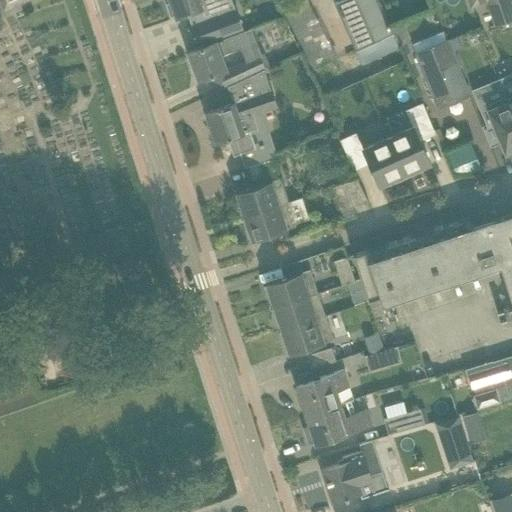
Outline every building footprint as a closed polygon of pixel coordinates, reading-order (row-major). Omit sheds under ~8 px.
[(0,0),(0,4),(3,11),(25,0),(0,0)] [(242,27),(234,3),(216,10),(212,0),(168,0),(170,3),(166,5),(170,16),(174,14),(175,18),(186,14),(191,27),(190,28),(196,44),(242,27)] [(340,0),(334,3),(362,64),(398,47),(377,0),(340,0)] [(475,0),(485,0),(494,25),(511,18),(511,11),(508,0),(472,0),(473,1),(475,0)] [(403,22),(390,28),(393,35),(406,30),(403,22)] [(222,55),(255,43),(250,29),(187,52),(198,80),(228,69),(227,68),(222,55)] [(415,54),(437,108),(468,95),(447,42),(415,54)] [(227,68),(228,69),(234,83),(262,69),(264,68),(259,58),(259,57),(246,63),(245,60),(227,68)] [(233,156),(239,154),(255,149),(255,147),(249,130),(256,127),(252,113),(275,106),(262,69),(234,83),(227,86),(232,103),(205,112),(215,142),(227,139),(233,156)] [(511,72),(497,79),(503,96),(511,116),(511,72)] [(511,150),(511,116),(503,96),(489,102),(482,85),(471,89),(485,124),(486,126),(493,123),(500,142),(505,153),(511,150)] [(426,111),(422,102),(405,110),(409,119),(426,111)] [(413,125),(387,137),(406,177),(422,170),(420,166),(429,163),(413,125)] [(359,141),(355,132),(338,139),(343,149),(359,141)] [(406,177),(387,137),(362,148),(379,185),(387,181),(389,185),(406,177)] [(244,167),(247,166),(272,158),(271,154),(266,144),(266,143),(262,144),(262,143),(258,144),(258,146),(255,147),(255,149),(239,154),(244,167)] [(272,158),(247,166),(252,180),(277,172),(272,158)] [(356,179),(346,182),(354,206),(368,201),(356,179)] [(243,214),(243,216),(278,205),(277,204),(270,181),(235,192),(240,206),(237,207),(239,215),(243,214)] [(354,206),(346,182),(331,187),(339,211),(354,206)] [(295,225),(287,201),(277,204),(278,205),(243,216),(248,229),(244,230),(247,238),(250,237),(251,240),(295,225)] [(386,251),(370,257),(368,250),(352,255),(367,301),(504,255),(511,279),(511,213),(492,220),(493,224),(473,231),(470,223),(461,226),(459,219),(430,229),(432,236),(416,242),(413,234),(384,244),(386,251)] [(333,261),(341,285),(354,280),(346,257),(333,261)] [(269,294),(273,307),(317,293),(309,269),(265,283),(266,286),(263,287),(266,295),(269,294)] [(277,317),(281,330),(325,315),(317,293),(273,307),(274,309),(271,310),(273,318),(277,317)] [(325,315),(281,330),(282,332),(278,333),(281,341),(284,340),(289,353),(333,339),(325,315)] [(378,332),(364,337),(369,354),(383,349),(378,332)] [(306,355),(310,368),(335,360),(331,347),(306,355)] [(364,356),(368,371),(400,362),(396,347),(364,356)] [(511,352),(492,359),(492,358),(464,367),(470,389),(511,375),(511,352)] [(296,386),(305,415),(343,402),(339,390),(352,385),(346,369),(321,377),(321,378),(296,386)] [(472,395),(476,409),(500,401),(495,388),(472,395)] [(343,402),(305,415),(309,425),(303,427),(308,441),(313,439),(315,443),(340,435),(341,438),(376,426),(371,411),(359,415),(354,401),(357,400),(357,399),(343,403),(343,402)] [(382,419),(387,435),(424,424),(419,409),(382,419)] [(456,416),(434,423),(449,468),(472,460),(456,416)] [(424,426),(413,429),(417,442),(428,439),(424,426)] [(343,462),(321,470),(332,503),(359,494),(360,498),(376,493),(362,449),(341,456),(343,462)] [(421,511),(476,511),(484,510),(477,487),(419,504),(421,511)] [(511,511),(511,496),(511,492),(489,500),(493,511),(511,511)]
